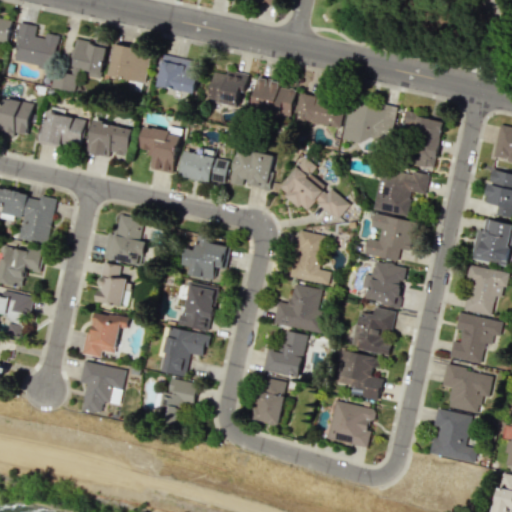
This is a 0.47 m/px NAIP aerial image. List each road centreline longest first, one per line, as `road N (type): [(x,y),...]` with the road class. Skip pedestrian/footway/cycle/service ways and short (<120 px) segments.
road 1 (residential): [(482,89),(400,459),(379,478),(243,438),(230,426),(270,224),(0,162)]
road 2 (residential): [(88,0),(511,95)]
road 3 (residential): [(94,184),(45,385)]
